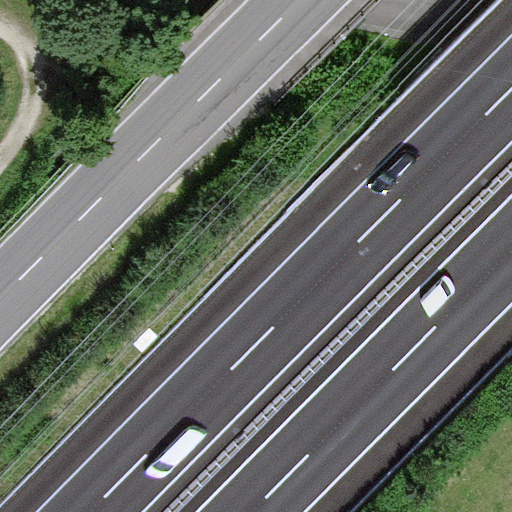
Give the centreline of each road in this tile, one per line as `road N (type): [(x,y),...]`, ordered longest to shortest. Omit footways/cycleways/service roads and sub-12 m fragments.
road 1 (motorway): [(511,89),(91,511)]
road 2 (primary): [(300,0),(0,300)]
road 3 (motorway): [(252,511),(511,250)]
road 4 (track): [(0,166),(27,117),(32,62),(26,37),(0,21)]
